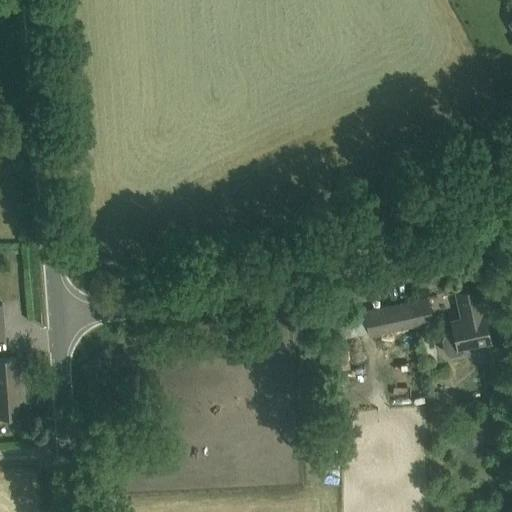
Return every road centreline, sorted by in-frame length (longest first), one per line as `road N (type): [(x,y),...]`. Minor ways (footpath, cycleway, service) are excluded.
road 1 (unclassified): [(58,309),(125,308),(227,290),(511,158)]
road 2 (unclassified): [(58,309),(33,0)]
road 3 (unclassified): [(71,511),(58,309)]
